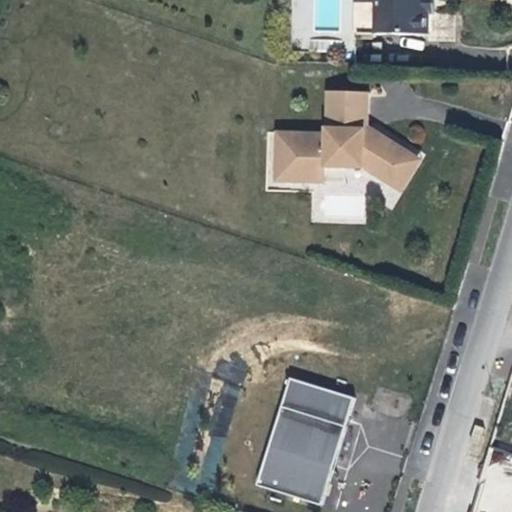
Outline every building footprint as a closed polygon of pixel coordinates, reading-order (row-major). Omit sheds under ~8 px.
[(376,0),(377,3),(376,35),(429,36),(429,41),(455,41),(456,14),(436,13),(430,14),(430,12),(425,12),(425,0),(376,0)] [(436,0),(425,0),(425,12),(430,12),(430,14),(436,13),(436,5),(436,0)] [(395,188),(415,156),(387,139),(378,133),(376,136),(368,131),(369,127),(370,93),(328,91),(327,134),(277,133),(275,181),(327,183),(327,168),(347,168),(365,169),(395,188)] [(378,133),(369,127),(368,131),(376,136),(378,133)] [(415,156),(395,188),(403,192),(422,160),(415,156)] [(347,168),(327,168),(327,183),(347,184),(347,168)] [(355,397),(291,379),(258,486),(322,506),(336,462),(355,397)]
